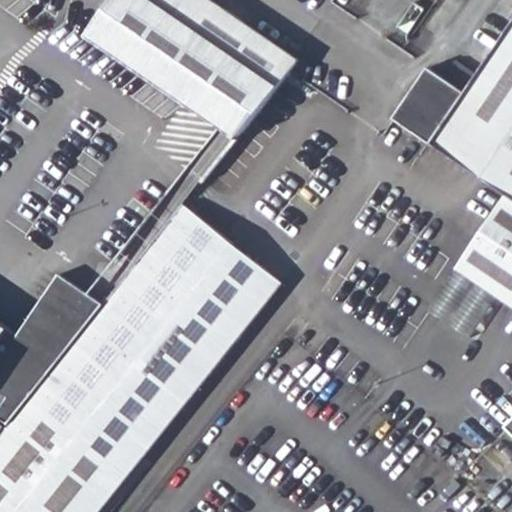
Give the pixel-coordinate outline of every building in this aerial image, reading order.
[(206,0),(111,0),(86,37),(219,129),(236,141),(289,75),(298,63),(206,0)] [(511,22),(477,76),(455,61),(443,78),(428,68),(393,119),(506,195),(511,198),(511,22)] [(298,63),(289,75),(299,82),(309,71),(298,63)] [(236,141),(219,129),(186,171),(202,184),(236,141)] [(202,184),(186,171),(175,185),(190,198),(202,184)] [(190,198),(175,185),(143,226),(158,238),(184,206),(190,198)] [(457,270),(511,306),(511,198),(506,195),(457,270)] [(0,511),(99,511),(281,285),(184,206),(158,238),(104,307),(0,437),(0,511)] [(0,437),(104,307),(61,276),(20,336),(0,322),(0,437)] [(511,427),(498,441),(511,454),(511,427)] [(461,478),(495,511),(511,511),(511,497),(506,503),(470,469),(461,478)]
